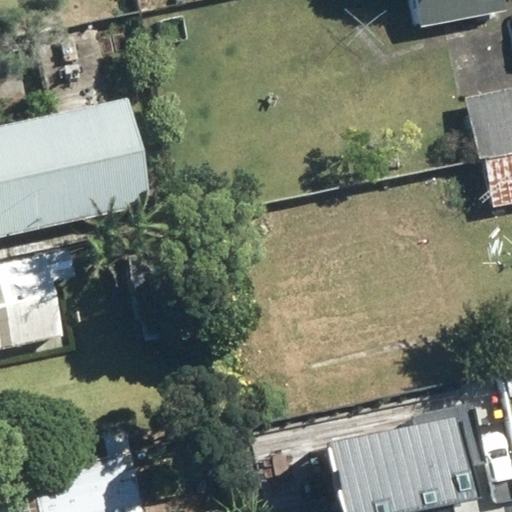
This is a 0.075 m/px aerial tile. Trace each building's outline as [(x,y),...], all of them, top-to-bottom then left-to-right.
[(399,0),(407,36),(493,19),(489,0),(399,0)] [(511,51),(454,60),(478,216),(511,211),(511,51)] [(0,239),(130,211),(107,106),(0,128),(0,239)] [(0,267),(0,350),(54,341),(37,259),(0,267)] [(273,511),(433,511),(432,504),(462,498),(444,407),(303,435),(316,503),(273,511)] [(25,481),(29,511),(134,511),(127,464),(25,481)]
